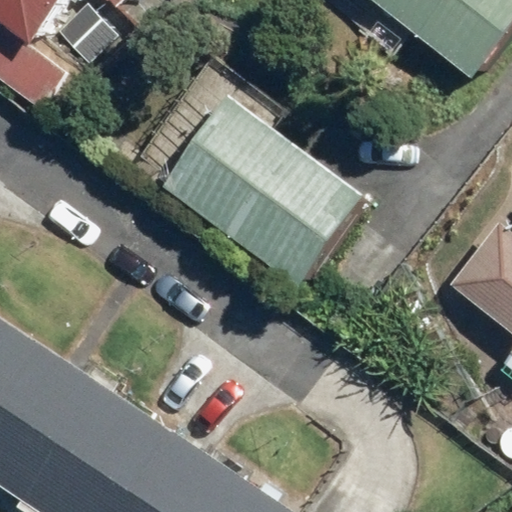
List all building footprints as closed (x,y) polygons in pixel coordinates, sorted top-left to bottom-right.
[(0,0),(0,46),(23,18),(55,43),(88,0),(0,0)] [(511,52),(511,0),(392,0),(493,78),(511,52)] [(41,38),(11,74),(50,107),(81,71),(41,38)] [(392,193),(250,94),(183,189),(325,288),(392,193)] [(511,227),(469,280),(511,315),(511,227)] [(0,304),(0,420),(54,340),(0,304)] [(54,340),(0,420),(0,476),(54,511),(137,511),(192,431),(54,340)] [(315,511),(192,431),(137,511),(315,511)]
